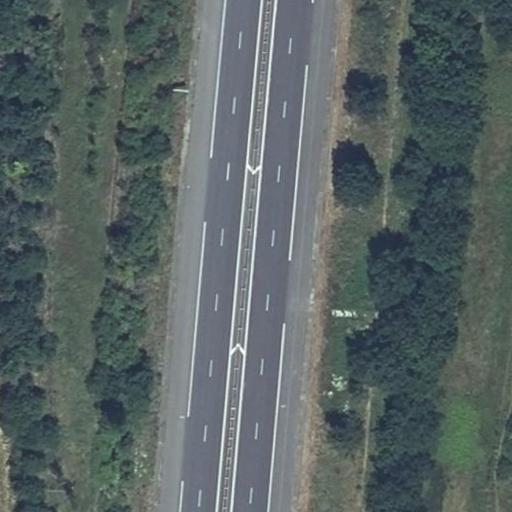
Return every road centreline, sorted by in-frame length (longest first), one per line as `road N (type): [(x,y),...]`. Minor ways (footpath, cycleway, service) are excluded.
road 1 (motorway): [(243,0),(198,511)]
road 2 (motorway): [(248,511),(293,0)]
